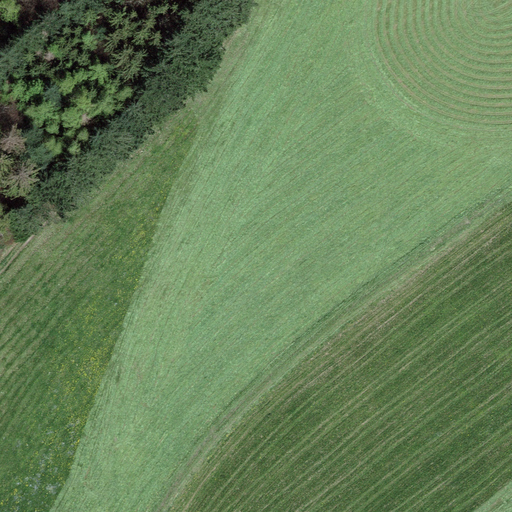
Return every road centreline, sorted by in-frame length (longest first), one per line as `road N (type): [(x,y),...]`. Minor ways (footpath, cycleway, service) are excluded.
road 1 (track): [(157,511),(249,392),(409,257),(511,187)]
road 2 (track): [(0,273),(131,154),(236,0)]
